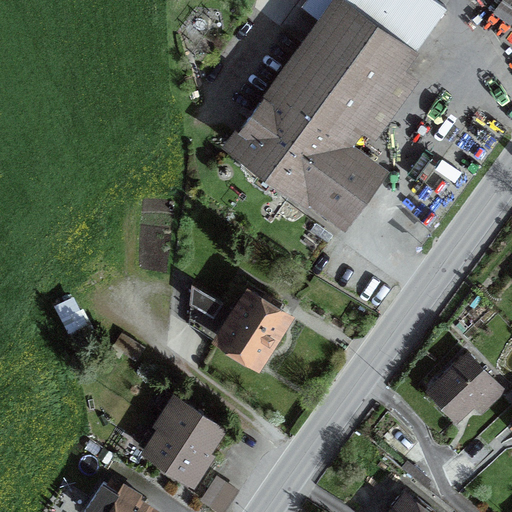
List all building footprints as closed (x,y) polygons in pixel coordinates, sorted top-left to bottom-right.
[(397,0),(324,0),(219,147),(337,231),(380,170),(341,142),(352,126),(368,137),(409,80),(396,70),(430,23),(397,0)] [(197,313),(218,325),(207,342),(253,371),(287,316),(241,288),(226,311),(199,293),(197,313)] [(144,350),(121,337),(113,351),(136,364),(144,350)] [(500,392),(462,351),(422,388),(452,420),(469,404),(477,413),(500,392)] [(158,428),(204,458),(223,429),(170,396),(152,424),(158,428)] [(190,488),(208,460),(204,458),(158,428),(140,457),(190,488)] [(218,511),(233,490),(211,476),(196,499),(215,511),(218,511)] [(112,489),(96,479),(75,511),(153,511),(134,500),(138,495),(117,482),(112,489)] [(426,511),(398,489),(380,511),(426,511)]
